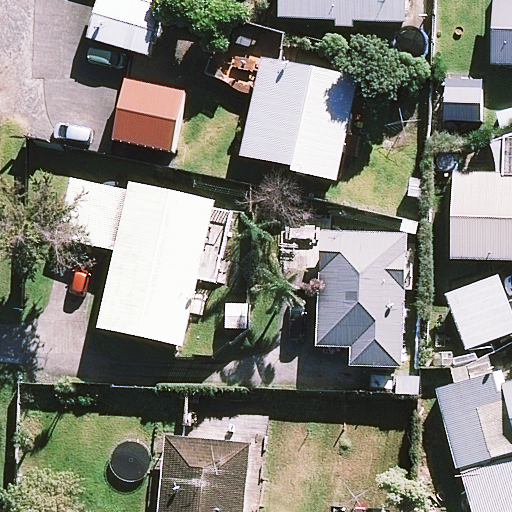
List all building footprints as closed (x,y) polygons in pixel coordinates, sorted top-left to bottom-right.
[(97,0),(85,46),(151,64),(165,14),(115,0),(97,0)] [(278,0),(278,25),(404,31),(405,0),(278,0)] [(511,5),(492,5),(490,73),(511,73),(511,5)] [(261,66),(239,163),(291,174),(290,180),(335,190),(358,88),(261,66)] [(109,133),(166,149),(183,86),(126,71),(109,133)] [(450,266),(511,268),(511,180),(453,178),(450,266)] [(116,258),(130,196),(71,183),(57,245),(116,258)] [(99,334),(184,353),(216,210),(131,191),(130,196),(116,258),(99,334)] [(349,371),(401,373),(407,242),(320,238),(315,353),(349,354),(349,371)] [(445,301),(465,355),(511,338),(511,318),(498,281),(445,301)] [(511,388),(500,392),(502,396),(498,398),(493,380),(434,396),(457,475),(459,474),(511,459),(511,388)] [(244,511),(251,448),(166,440),(158,511),(244,511)] [(511,511),(511,459),(459,474),(469,511),(511,511)]
